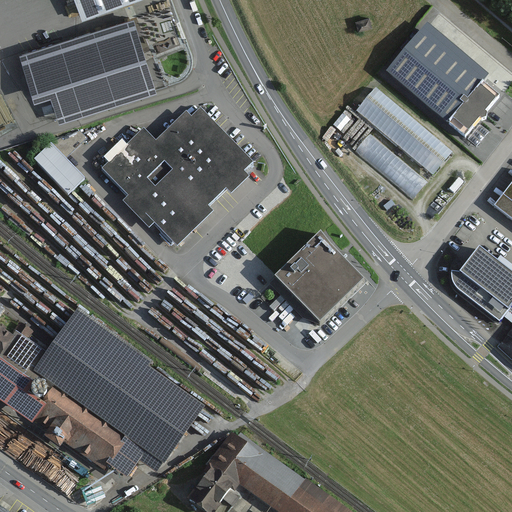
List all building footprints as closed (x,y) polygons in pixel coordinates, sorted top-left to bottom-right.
[(75,0),(82,18),(132,0),(75,0)] [(132,19),(19,56),(33,101),(49,96),(58,123),(156,92),(132,19)] [(489,76),(428,24),(386,73),(447,124),(448,123),(465,138),(480,120),(482,122),(486,120),(487,115),(486,114),(500,97),(483,83),(489,76)] [(451,156),(375,91),(357,112),(433,177),(451,156)] [(186,114),(170,130),(197,157),(222,132),(201,110),(191,120),(186,114)] [(148,152),(175,179),(187,166),(197,157),(170,130),(156,143),(148,152)] [(105,171),(116,183),(132,167),(159,194),(175,179),(148,152),(156,143),(144,131),(105,171)] [(197,157),(187,166),(218,196),(226,188),(232,193),(249,177),(244,172),(253,163),(222,132),(197,157)] [(80,133),(52,145),(66,159),(87,141),(80,133)] [(426,184),(370,137),(356,152),(413,200),(426,184)] [(82,184),(49,149),(33,165),(67,199),(82,184)] [(175,179),(159,194),(175,210),(195,230),(215,210),(210,205),(218,196),(187,166),(175,179)] [(137,216),(159,194),(132,167),(116,183),(129,195),(123,201),(137,216)] [(511,185),(493,210),(511,224),(511,185)] [(156,224),(158,226),(175,210),(159,194),(137,216),(150,229),(156,224)] [(195,230),(175,210),(158,226),(178,246),(195,230)] [(320,326),(365,282),(331,248),(321,234),(269,285),(303,320),(320,326)] [(511,307),(511,274),(480,249),(460,274),(452,273),(452,280),(452,283),(454,286),(456,289),(459,292),(500,324),(511,307)] [(46,408),(35,424),(48,433),(44,439),(60,450),(64,444),(106,473),(110,467),(127,480),(140,463),(157,475),(163,466),(164,467),(206,409),(150,369),(154,363),(78,310),(47,354),(33,373),(54,388),(41,405),(46,408)] [(0,327),(0,354),(13,336),(0,327)] [(0,404),(33,428),(35,424),(46,408),(41,405),(54,388),(33,373),(47,354),(16,332),(13,336),(0,354),(0,404)] [(337,511),(234,439),(189,504),(200,511),(215,511),(236,484),(275,511),(337,511)]
